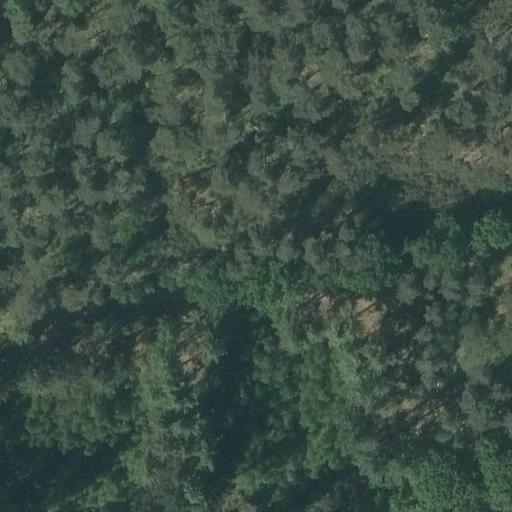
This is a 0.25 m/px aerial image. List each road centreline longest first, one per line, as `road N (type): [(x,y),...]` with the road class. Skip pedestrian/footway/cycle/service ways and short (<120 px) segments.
road 1 (track): [(0,314),(511,219)]
road 2 (track): [(420,511),(396,243)]
